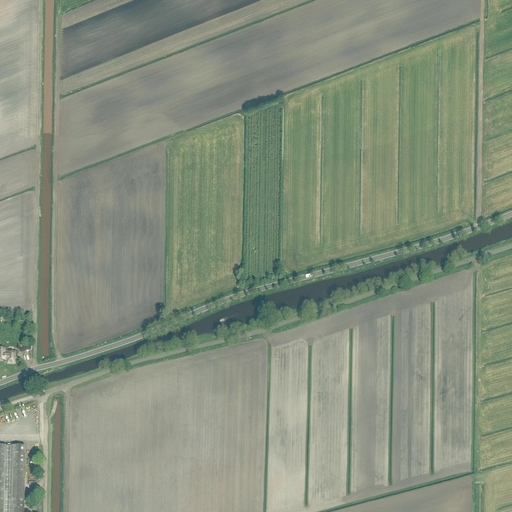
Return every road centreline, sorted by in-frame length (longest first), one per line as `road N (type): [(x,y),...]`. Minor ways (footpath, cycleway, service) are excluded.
road 1 (unclassified): [(0,383),(245,293),(511,214)]
road 2 (unclassified): [(0,407),(511,246)]
road 3 (track): [(35,368),(40,0)]
